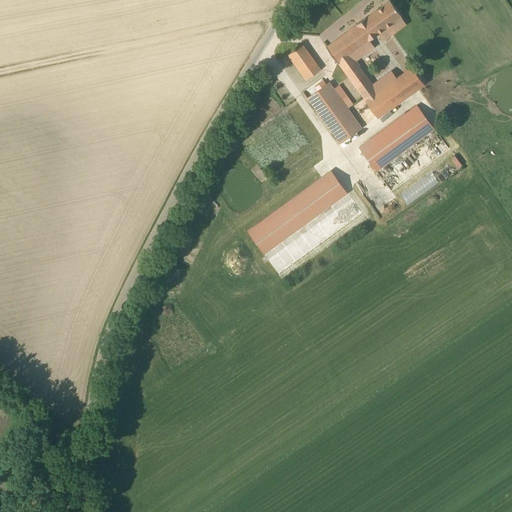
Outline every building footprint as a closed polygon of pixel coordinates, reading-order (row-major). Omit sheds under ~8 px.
[(390,0),(366,17),(377,34),(401,16),(390,0)] [(369,40),(377,34),(366,17),(357,23),(357,24),(326,47),(378,118),(410,95),(395,74),(375,88),(355,61),(375,47),(369,40)] [(304,80),(321,69),(303,42),(286,54),(304,80)] [(308,97),(340,143),(362,127),(348,107),(353,104),(347,95),(342,99),(329,81),(308,97)] [(359,147),(376,171),(435,128),(417,104),(415,101),(403,110),(406,113),(359,147)] [(239,137),(275,114),(268,104),(233,127),(239,137)] [(263,253),(347,193),(331,171),(248,232),(263,253)]
